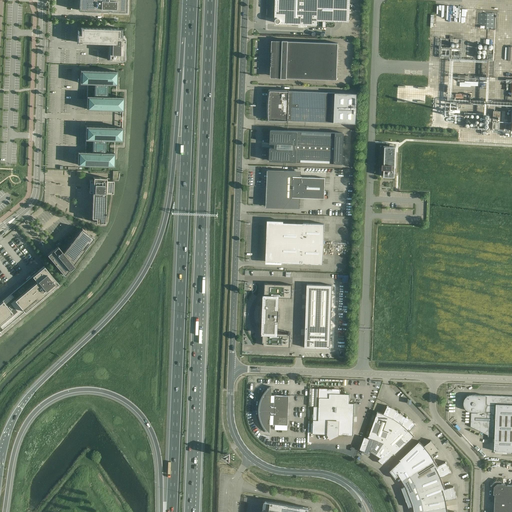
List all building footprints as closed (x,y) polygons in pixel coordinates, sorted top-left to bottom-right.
[(78,0),(79,0),(79,6),(78,11),(108,12),(108,11),(111,11),(111,12),(126,12),(126,0),(78,0)] [(274,19),(274,22),(276,23),(278,24),(280,23),(280,24),(317,25),(317,21),(323,22),(339,22),(349,23),(350,0),(275,0),(275,2),(274,18),(275,18),(274,19)] [(263,17),(274,18),(275,2),(264,2),(263,17)] [(496,14),(479,13),(478,25),(485,25),(485,29),(495,29),(496,17),(497,17),(497,16),(496,16),(496,14)] [(109,60),(124,60),(125,40),(121,40),(122,29),(81,27),(80,35),(77,35),(77,43),(110,44),(109,60)] [(435,38),(434,57),(451,57),(451,59),(460,59),(460,48),(458,48),(459,39),(435,38)] [(286,78),(336,80),(338,43),(288,41),(282,40),(282,42),(278,42),(277,42),(275,43),(274,44),(274,46),(274,70),(275,72),(276,73),(281,73),(281,78),(286,79),(286,78)] [(94,90),(107,90),(107,84),(116,84),(117,71),(80,70),(80,83),(94,84),(94,90)] [(86,109),(123,110),(123,97),(107,97),(107,90),(94,90),(94,96),(87,96),(86,109)] [(279,92),(272,91),(271,119),(278,119),(278,120),(287,121),(356,123),(357,94),(279,91),(279,92)] [(92,146),(105,146),(106,140),(122,140),(122,127),(86,126),(85,139),(93,140),(92,146)] [(269,161),(341,163),(343,133),(270,130),(270,143),(274,144),(274,148),(269,147),(269,161)] [(77,165),(114,166),(114,153),(105,153),(105,146),(92,146),(92,152),(78,152),(77,165)] [(383,177),(394,177),(395,147),(385,146),(384,164),(382,164),(382,169),(384,169),(383,177)] [(268,206),(299,208),(299,198),(324,199),(325,178),(300,177),(300,172),(270,171),(268,206)] [(92,200),(105,200),(106,193),(113,193),(113,181),(106,180),(106,178),(93,177),(93,180),(89,180),(89,192),(93,193),(92,200)] [(96,222),(104,223),(105,200),(92,200),(92,218),(96,218),(96,222)] [(265,264),(282,264),(282,262),(322,264),(324,224),(303,223),(283,222),(283,221),(267,220),(265,264)] [(57,246),(47,254),(57,266),(53,269),(61,279),(79,257),(80,258),(83,254),(82,253),(83,251),(84,252),(88,248),(86,247),(87,246),(89,247),(92,242),(91,241),(94,237),(82,228),(79,232),(77,231),(74,235),(75,236),(74,238),(73,237),(70,241),(71,242),(70,243),(69,242),(65,247),(67,248),(63,252),(57,246)] [(3,302),(17,318),(59,283),(45,266),(3,302)] [(264,342),(263,343),(264,343),(264,344),(264,345),(265,345),(265,346),(266,346),(290,347),(290,334),(277,334),(278,321),(279,310),(278,310),(279,297),(292,298),(292,285),(265,284),(263,342),(264,342)] [(307,284),(304,348),(330,348),(332,285),(307,284)] [(0,332),(17,318),(3,302),(0,303),(0,332)] [(394,390),(401,397),(404,394),(398,387),(394,390)] [(330,437),(333,436),(334,394),(319,393),(319,407),(314,406),(313,434),(328,434),(330,437)] [(334,394),(333,436),(336,435),(337,436),(340,435),(353,435),(354,403),(349,403),(350,394),(334,394)] [(260,407),(259,409),(260,412),(260,415),(260,417),(261,420),(262,422),(263,424),(264,427),(266,429),(268,431),(269,433),(270,433),(270,424),(275,424),(275,429),(287,430),(287,425),(289,396),(271,395),(264,395),(263,397),(262,399),(261,402),(260,404),(260,407)] [(511,396),(472,395),(471,395),(470,395),(469,395),(468,396),(467,396),(466,397),(465,398),(464,399),(464,400),(464,401),(463,402),(463,403),(463,404),(464,405),(464,406),(464,407),(465,407),(465,408),(465,409),(466,409),(466,410),(467,410),(468,410),(468,411),(469,411),(470,411),(471,412),(472,412),(472,413),(471,413),(471,427),(488,435),(488,437),(494,437),(494,451),(511,451),(511,396)] [(377,412),(368,437),(369,438),(369,437),(374,439),(383,442),(392,430),(397,421),(393,419),(394,419),(397,412),(397,411),(387,406),(384,414),(377,412)] [(397,421),(392,430),(396,435),(405,427),(401,424),(401,423),(406,418),(397,412),(394,419),(393,419),(397,421)] [(392,430),(383,442),(390,449),(394,453),(394,454),(414,435),(409,431),(415,424),(407,417),(406,418),(401,423),(401,424),(405,427),(396,435),(392,430)] [(364,437),(360,449),(364,451),(364,452),(369,454),(371,452),(375,455),(383,442),(374,439),(369,437),(369,438),(369,439),(364,437)] [(400,461),(406,467),(434,445),(431,440),(424,446),(419,441),(400,460),(401,461),(400,461)] [(383,442),(375,455),(380,458),(378,460),(383,464),(394,453),(390,449),(383,442)] [(406,467),(411,475),(434,460),(431,455),(438,449),(434,445),(406,467)] [(411,475),(416,483),(448,467),(446,462),(438,466),(434,460),(411,475)] [(399,476),(402,481),(411,475),(406,467),(400,461),(390,471),(395,478),(399,476)] [(415,484),(419,492),(443,483),(441,477),(451,472),(448,467),(416,483),(415,484)] [(401,488),(405,498),(419,492),(415,484),(416,483),(411,475),(402,481),(405,486),(401,488)] [(419,492),(422,501),(423,501),(455,492),(454,486),(445,489),(443,483),(419,492)] [(511,511),(511,485),(505,485),(505,483),(497,483),(495,485),(494,486),(493,494),(495,495),(493,511),(511,511)] [(413,506),(414,511),(424,510),(423,501),(422,501),(419,492),(405,498),(408,507),(413,506)] [(423,501),(424,510),(447,506),(446,500),(457,497),(455,492),(423,501)] [(307,511),(308,507),(265,500),(263,511),(307,511)]
